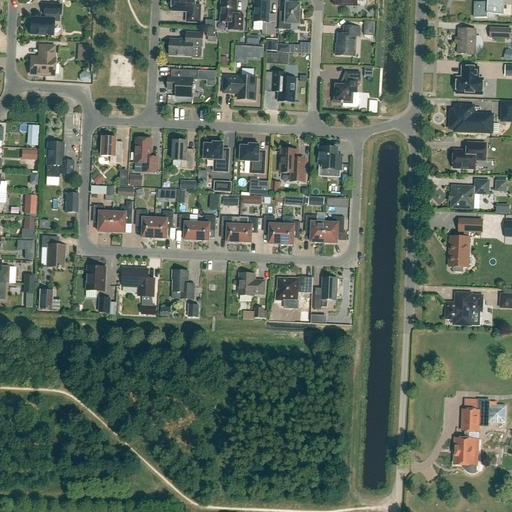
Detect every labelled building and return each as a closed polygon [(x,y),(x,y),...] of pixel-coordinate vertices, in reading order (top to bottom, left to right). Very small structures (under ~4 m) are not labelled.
[(200,23),(201,6),(195,6),(195,0),(172,0),(172,12),(187,12),(187,22),(200,23)] [(242,31),(243,15),(236,15),(237,1),(222,0),(221,0),(221,22),(229,22),(229,30),(242,31)] [(503,15),(503,0),(481,0),(481,3),(475,3),(474,18),(488,19),(488,15),(503,15)] [(275,35),(276,15),(269,15),(270,2),(255,2),(254,22),(263,22),(262,35),(275,35)] [(302,19),(302,11),(300,10),(300,4),(286,3),(286,15),(280,15),(279,30),(290,30),(291,24),(299,25),(300,19),(302,19)] [(60,15),(61,6),(44,5),(44,14),(45,14),(44,19),(31,18),(30,35),(53,36),(53,22),(59,23),(60,15)] [(375,22),(364,22),(364,35),(375,36),(375,22)] [(359,36),(359,28),(345,27),(344,35),(339,35),(338,45),(336,45),(336,56),(354,57),(356,36),(359,36)] [(511,39),(511,29),(490,28),(489,38),(511,39)] [(459,29),(458,54),(475,55),(476,30),(459,29)] [(203,47),(203,34),(187,33),(187,41),(171,40),(170,56),(193,57),(193,47),(202,47),(203,47)] [(267,41),(267,51),(277,51),(277,41),(267,41)] [(309,53),(310,44),(302,44),(301,53),(309,53)] [(79,54),(90,55),(91,46),(80,45),(79,54)] [(53,59),(54,47),(40,47),(39,59),(31,58),(31,64),(28,66),(28,70),(30,73),(30,74),(41,75),(41,76),(54,76),(55,59),(53,59)] [(193,57),(193,58),(201,59),(202,47),(193,47),(193,57)] [(235,47),(234,59),(245,59),(245,57),(263,57),(263,48),(235,47)] [(270,54),(270,64),(279,65),(280,55),(270,54)] [(478,79),(479,68),(463,67),(462,78),(457,78),(457,83),(455,85),(455,90),(457,92),(456,94),(482,95),(483,79),(478,79)] [(365,76),(372,77),(373,69),(365,69),(365,76)] [(197,80),(198,71),(183,71),(183,79),(169,78),(168,90),(177,90),(176,97),(192,97),(193,80),(197,80)] [(294,103),(296,79),(286,78),(286,74),(273,73),(272,92),(279,92),(278,102),(294,103)] [(360,82),(360,73),(346,73),(345,85),(335,84),(334,103),(343,103),(343,107),(356,107),(359,104),(360,93),(357,93),(357,82),(360,82)] [(254,101),(256,78),(240,77),(240,78),(225,77),(224,93),(239,93),(238,100),(254,101)] [(511,123),(511,102),(501,102),(500,123),(511,123)] [(485,121),(480,116),(473,115),(473,107),(456,107),(456,110),(454,111),(454,115),(456,117),(455,123),(454,124),(454,128),(455,130),(455,131),(466,132),(467,133),(471,133),(472,132),(492,133),(492,121),(491,121),(489,120),(486,120),(485,121)] [(122,164),(123,150),(116,150),(116,138),(103,137),(102,156),(111,157),(110,163),(122,164)] [(157,173),(158,158),(151,158),(151,140),(136,139),(135,163),(144,164),(143,172),(157,173)] [(193,168),(194,154),(187,153),(187,142),(174,141),(173,161),(182,161),(181,168),(193,168)] [(224,149),(224,143),(213,143),(213,145),(205,144),(205,149),(203,150),(203,154),(204,155),(204,160),(219,161),(218,172),(229,173),(230,150),(224,149)] [(73,175),(73,162),(63,162),(64,145),(48,144),(47,166),(59,167),(59,175),(73,175)] [(486,161),(486,145),(467,144),(467,152),(454,151),(453,168),(475,169),(476,160),(486,161)] [(260,151),(260,145),(249,145),(249,147),(241,146),(241,151),(239,152),(239,156),(240,157),(240,162),(250,162),(255,163),(254,174),(265,175),(266,152),(260,151)] [(319,165),(321,165),(321,170),(321,171),(322,173),(323,174),(324,175),(325,175),(326,175),(327,175),(329,175),(329,174),(330,173),(331,173),(331,172),(331,171),(332,170),(341,171),(342,161),(337,161),(338,149),(320,148),(319,165)] [(306,160),(297,159),(298,151),(282,150),(280,173),(291,173),(290,182),(305,183),(306,160)] [(23,151),(23,159),(36,160),(37,152),(23,151)] [(47,166),(46,178),(59,179),(59,175),(59,167),(47,166)] [(199,171),(198,181),(206,181),(207,171),(199,171)] [(131,176),(131,186),(140,187),(140,176),(131,176)] [(488,195),(489,182),(476,181),(476,188),(452,187),(452,209),(473,209),(474,194),(488,195)] [(506,193),(507,182),(496,181),(495,192),(506,193)] [(215,182),(214,192),(231,193),(232,183),(215,182)] [(268,196),(269,183),(259,182),(259,188),(251,187),(250,195),(268,196)] [(78,195),(67,194),(66,207),(77,207),(78,195)] [(26,196),(25,214),(35,214),(35,197),(26,196)] [(285,197),(285,205),(302,206),(303,198),(285,197)] [(306,198),(306,203),(309,203),(309,206),(316,206),(316,198),(309,198),(306,198)] [(113,213),(112,233),(125,234),(126,222),(132,223),(133,203),(127,202),(127,207),(122,207),(122,213),(113,213)] [(112,233),(113,213),(104,212),(105,206),(94,206),(93,221),(99,221),(99,232),(112,233)] [(154,239),(155,219),(148,218),(148,211),(137,211),(136,224),(143,225),(142,239),(154,239)] [(155,219),(154,239),(167,240),(168,226),(173,226),(174,212),(164,212),(163,219),(155,219)] [(197,241),(198,223),(190,223),(190,216),(180,215),(179,228),(185,228),(184,241),(197,241)] [(198,223),(197,241),(209,242),(210,229),(216,229),(216,217),(206,216),(205,224),(198,223)] [(324,243),(325,223),(317,223),(317,217),(306,216),(305,231),(311,231),(311,243),(324,243)] [(239,243),(240,225),(232,225),(233,218),(222,217),(222,230),(227,230),(227,243),(239,243)] [(281,245),(282,225),(275,225),(275,217),(265,217),(264,231),(270,231),(269,245),(281,245)] [(325,223),(324,243),(338,244),(338,233),(344,233),(345,218),(334,217),(334,223),(325,223)] [(34,230),(35,218),(23,218),(23,230),(34,230)] [(240,218),(240,225),(239,243),(252,244),(252,231),(258,231),(258,219),(240,218)] [(39,220),(38,228),(49,229),(49,221),(39,220)] [(482,232),(483,221),(459,220),(459,231),(464,232),(464,238),(450,237),(449,267),(454,267),(454,271),(455,272),(462,273),(463,271),(464,268),(468,268),(469,238),(470,232),(482,232)] [(282,225),(281,245),(294,246),(294,236),(300,236),(301,223),(295,223),(295,226),(282,225)] [(65,255),(65,246),(58,246),(59,238),(42,237),(42,248),(47,248),(46,267),(57,268),(57,269),(60,269),(60,268),(63,268),(64,255),(65,255)] [(34,242),(26,242),(25,250),(25,260),(33,261),(34,242)] [(0,283),(5,284),(9,284),(10,267),(0,266),(0,283)] [(105,292),(106,268),(88,267),(87,291),(97,292),(105,292)] [(154,297),(155,279),(148,279),(149,270),(124,269),(123,287),(139,288),(138,297),(154,297)] [(194,300),(195,285),(189,285),(189,272),(173,271),(172,280),(173,280),(173,293),(181,293),(180,300),(194,300)] [(264,295),(265,282),(255,281),(255,275),(240,274),(239,296),(254,296),(254,294),(264,295)] [(24,284),(33,285),(34,275),(24,275),(24,284)] [(312,294),(313,278),(299,277),(299,280),(278,279),(277,292),(276,292),(275,301),(283,301),(284,300),(298,301),(298,293),(312,294)] [(331,279),(331,278),(330,277),(328,277),(327,277),(325,278),(325,279),(323,278),(322,297),(315,297),(314,311),(322,311),(322,308),(327,308),(328,300),(336,301),(337,279),(331,279)] [(33,294),(33,285),(24,284),(23,294),(33,294)] [(50,309),(51,292),(40,291),(39,308),(50,309)] [(447,305),(447,318),(455,318),(454,324),(476,325),(479,322),(480,307),(481,307),(481,297),(470,297),(470,295),(457,294),(456,305),(447,305)] [(511,308),(511,295),(504,296),(501,295),(501,308),(511,308)] [(111,299),(99,298),(98,313),(110,314),(111,299)] [(198,318),(199,306),(189,305),(188,318),(198,318)] [(156,316),(157,307),(142,306),(141,315),(156,316)] [(263,319),(263,309),(255,308),(254,318),(263,319)] [(306,312),(302,319),(307,321),(310,314),(306,312)] [(478,411),(464,410),(463,431),(478,432),(478,427),(489,428),(489,423),(506,424),(507,406),(490,405),(490,401),(478,400),(478,411)] [(474,440),(456,439),(455,465),(464,465),(464,466),(464,467),(464,468),(464,469),(465,469),(465,470),(466,471),(467,472),(468,473),(469,473),(470,474),(471,474),(473,474),(475,474),(476,473),(477,466),(472,465),(474,440)]
